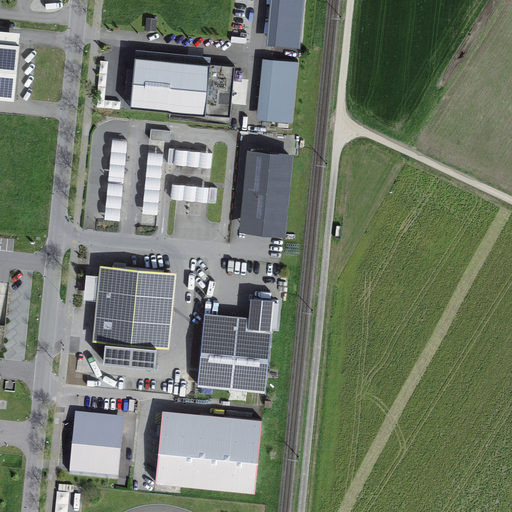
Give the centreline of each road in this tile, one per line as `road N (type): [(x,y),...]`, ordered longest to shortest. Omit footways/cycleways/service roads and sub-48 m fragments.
road 1 (residential): [(25,511),(77,0)]
road 2 (track): [(351,0),(302,511)]
road 3 (track): [(511,201),(340,121)]
